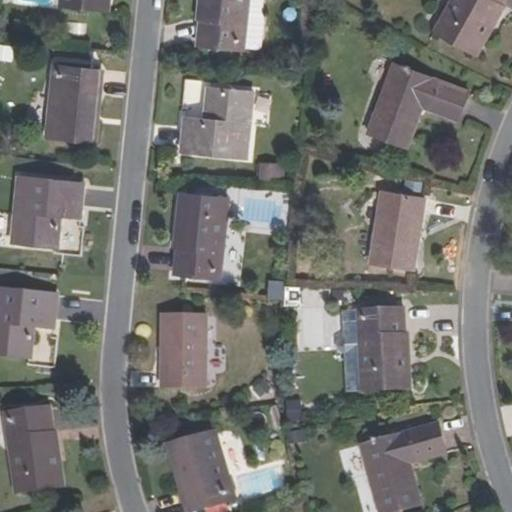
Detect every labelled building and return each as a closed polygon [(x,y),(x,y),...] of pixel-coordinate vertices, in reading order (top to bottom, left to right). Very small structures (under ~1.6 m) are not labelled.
[(108,0),(61,0),(61,6),(107,11),(108,0)] [(244,50),(245,49),(249,0),(203,0),(199,45),(244,50)] [(267,18),(264,12),(264,0),(249,0),(245,49),(259,50),(264,47),(267,18)] [(505,0),(452,0),(436,30),(475,52),(505,0)] [(470,91),(395,63),(368,133),(407,147),(423,105),(460,119),(470,91)] [(46,137),(87,142),(92,95),(97,96),(100,70),(54,65),(46,137)] [(185,80),(184,105),(204,105),(205,81),(185,80)] [(209,87),(206,119),(187,117),(182,152),(249,158),(256,92),(209,87)] [(93,142),(97,96),(92,95),(87,142),(93,142)] [(261,181),(285,178),(282,162),(259,165),(261,181)] [(86,183),(20,176),(13,242),(59,247),(63,216),(83,217),(86,183)] [(414,268),(426,197),(382,190),(372,262),(414,268)] [(229,198),(184,194),(176,274),(222,279),(229,198)] [(269,282),(270,300),(284,300),(284,281),(269,282)] [(329,349),(331,290),(290,288),(288,347),(329,349)] [(57,295),(0,289),(0,356),(31,359),(34,328),(54,330),(57,295)] [(345,357),(346,372),(361,371),(362,394),(408,391),(404,310),(358,312),(359,325),(344,325),(344,340),(338,344),(338,353),(345,357)] [(343,313),(344,325),(359,325),(358,312),(343,313)] [(206,389),(208,317),(164,316),(163,388),(206,389)] [(362,394),(361,371),(346,372),(347,395),(362,394)] [(301,422),(301,401),(288,401),(288,422),(301,422)] [(5,415),(15,495),(61,489),(50,409),(5,415)] [(446,450),(439,422),(360,444),(380,511),(392,511),(421,504),(409,461),(446,450)] [(205,511),(232,511),(229,502),(235,500),(236,499),(215,430),(177,442),(189,486),(184,487),(191,511),(204,508),(205,511)] [(171,443),(184,487),(189,486),(177,442),(171,443)] [(238,511),(235,500),(229,502),(232,511),(238,511)]
